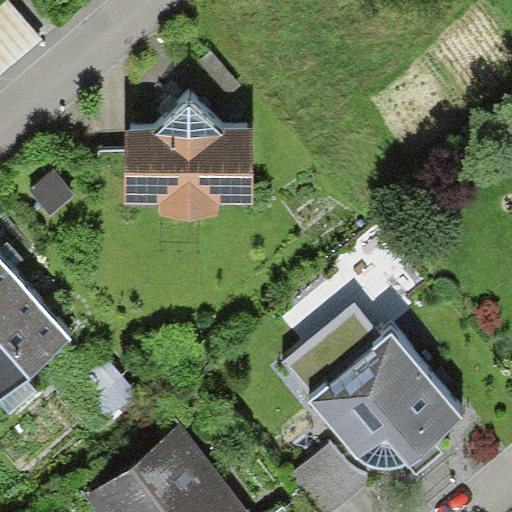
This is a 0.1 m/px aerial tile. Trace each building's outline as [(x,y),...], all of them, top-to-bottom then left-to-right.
[(6,4),(0,8),(0,69),(36,38),(6,4)] [(164,112),(133,113),(133,172),(168,173),(171,186),(220,189),(249,181),(253,118),(222,109),(192,80),(164,112)] [(0,385),(71,326),(0,241),(0,385)] [(418,444),(467,402),(392,317),(315,384),(366,442),(394,417),(418,444)] [(245,511),(178,424),(92,489),(110,511),(245,511)]
